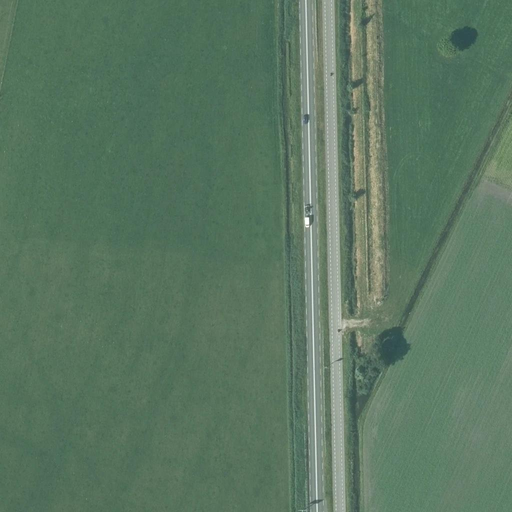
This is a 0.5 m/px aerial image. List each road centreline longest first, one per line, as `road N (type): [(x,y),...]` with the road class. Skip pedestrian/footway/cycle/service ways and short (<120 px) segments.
road 1 (primary): [(317,511),(305,0)]
road 2 (unclassified): [(339,511),(328,0)]
